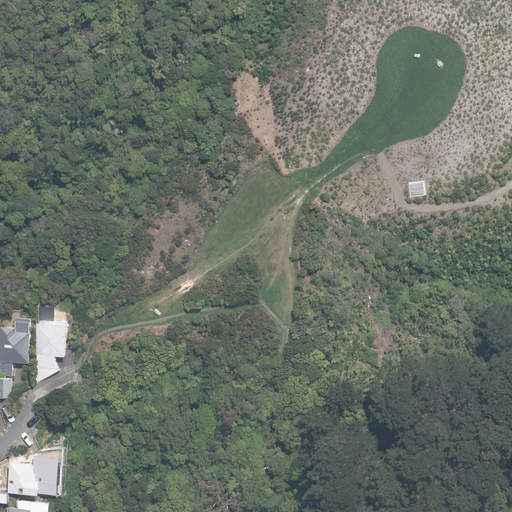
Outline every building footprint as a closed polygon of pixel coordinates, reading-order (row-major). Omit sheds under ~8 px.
[(14,361),(30,362),(34,318),(19,317),(18,327),(4,325),(1,358),(2,358),(1,375),(12,376),(14,361)] [(39,322),(35,383),(60,369),(56,359),(57,356),(67,357),(69,324),(68,324),(68,321),(43,319),(43,322),(39,322)] [(0,395),(13,397),(14,378),(0,377),(0,395)] [(10,492),(41,493),(42,480),(38,479),(39,461),(36,460),(35,463),(12,462),(11,480),(9,478),(0,478),(0,490),(10,490),(10,492)] [(0,501),(10,502),(10,492),(0,491),(0,501)] [(52,511),(54,502),(21,499),(21,506),(11,505),(10,511),(52,511)]
